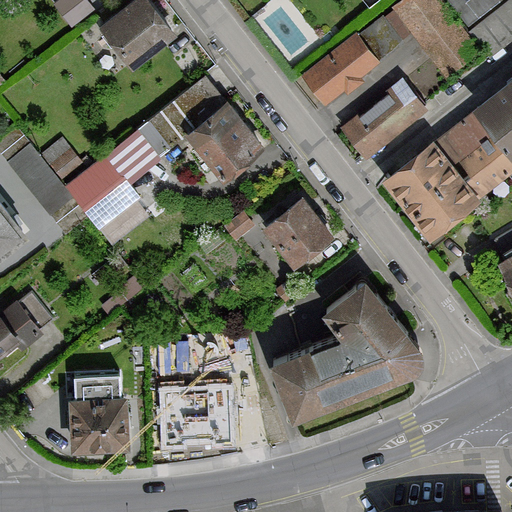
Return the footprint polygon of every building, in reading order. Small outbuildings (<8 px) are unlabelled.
[(176,32),(150,0),(126,0),(99,21),(134,65),(176,32)] [(393,8),(383,16),(400,37),(410,30),(445,75),(479,49),(440,0),(398,0),(391,6),(393,8)] [(449,0),(468,23),(497,0),(449,0)] [(511,0),(509,0),(470,31),(489,54),(511,35),(511,0)] [(355,30),(302,72),(325,101),(343,87),(347,91),(362,79),(359,75),(403,40),(400,37),(383,16),(381,13),(357,32),(355,30)] [(136,128),(157,153),(185,130),(226,97),(205,72),(136,128)] [(399,75),(341,124),(365,152),(423,103),(399,75)] [(511,75),(474,106),(511,152),(511,75)] [(226,97),(185,130),(222,176),(263,142),(226,97)] [(511,152),(474,106),(383,179),(429,236),(511,168),(511,152)] [(13,121),(0,131),(0,149),(10,162),(32,145),(13,121)] [(60,135),(41,152),(62,177),(81,160),(60,135)] [(104,151),(66,182),(71,189),(90,211),(102,225),(140,194),(104,151)] [(71,189),(47,208),(66,231),(90,211),(71,189)] [(301,192),(261,223),(294,263),(333,232),(301,192)] [(0,196),(0,252),(27,231),(0,196)] [(240,210),(222,224),(233,238),(251,224),(240,210)] [(511,250),(498,259),(511,281),(511,250)] [(364,274),(323,307),(341,329),(383,380),(409,370),(416,366),(423,358),(423,352),(421,345),(419,341),(413,333),(364,274)] [(287,277),(272,289),(282,302),(297,290),(287,277)] [(0,350),(2,349),(7,354),(20,343),(22,346),(43,329),(40,325),(52,314),(32,290),(19,301),(16,297),(0,310),(0,350)] [(291,415),(383,380),(341,329),(270,355),(291,415)] [(121,371),(75,371),(76,393),(70,393),(70,445),(127,444),(127,392),(121,392),(121,371)] [(230,386),(164,388),(166,433),(179,432),(180,437),(217,436),(217,431),(231,430),(230,386)]
